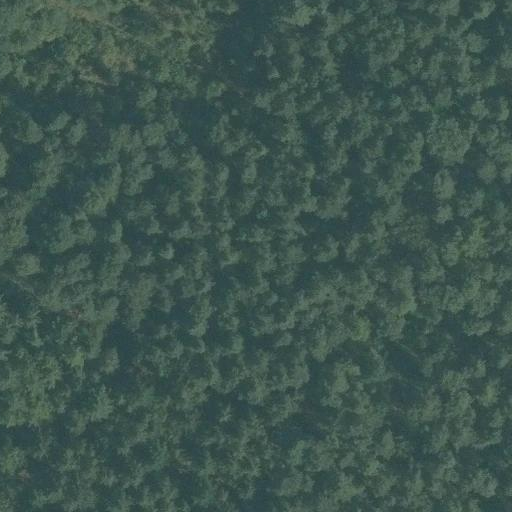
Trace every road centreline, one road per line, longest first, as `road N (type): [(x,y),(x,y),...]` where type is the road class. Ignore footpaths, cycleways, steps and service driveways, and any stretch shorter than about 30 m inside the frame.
road 1 (track): [(496,0),(246,511)]
road 2 (track): [(239,0),(0,457)]
road 3 (track): [(0,275),(296,407)]
